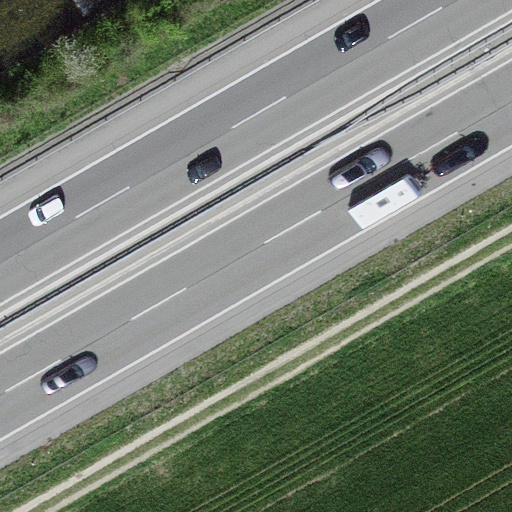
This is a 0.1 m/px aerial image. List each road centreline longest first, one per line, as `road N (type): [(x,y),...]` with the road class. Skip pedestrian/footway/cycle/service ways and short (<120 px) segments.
road 1 (motorway): [(0,395),(511,101)]
road 2 (track): [(24,511),(511,233)]
road 3 (motorway): [(454,0),(0,260)]
